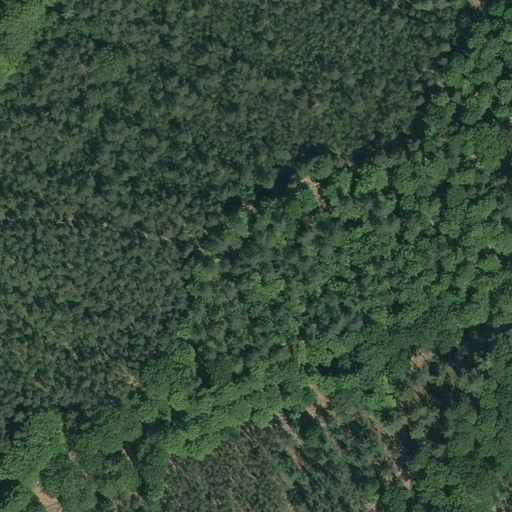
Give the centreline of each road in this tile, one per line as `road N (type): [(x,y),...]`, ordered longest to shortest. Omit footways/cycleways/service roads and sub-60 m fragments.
road 1 (track): [(511,0),(478,12),(426,107),(394,140),(345,172),(240,211),(199,243),(79,221),(0,218)]
road 2 (tertiary): [(0,493),(511,279)]
road 3 (track): [(33,511),(511,310)]
road 4 (track): [(511,381),(436,511)]
